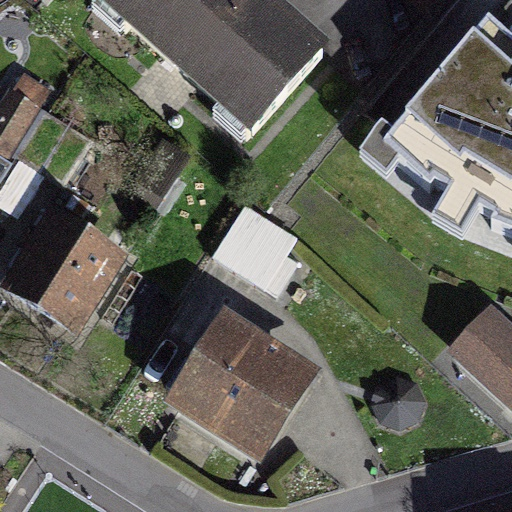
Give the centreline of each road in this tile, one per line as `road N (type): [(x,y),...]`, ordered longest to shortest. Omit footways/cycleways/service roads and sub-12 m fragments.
road 1 (residential): [(0,393),(190,511)]
road 2 (residential): [(372,511),(511,469)]
